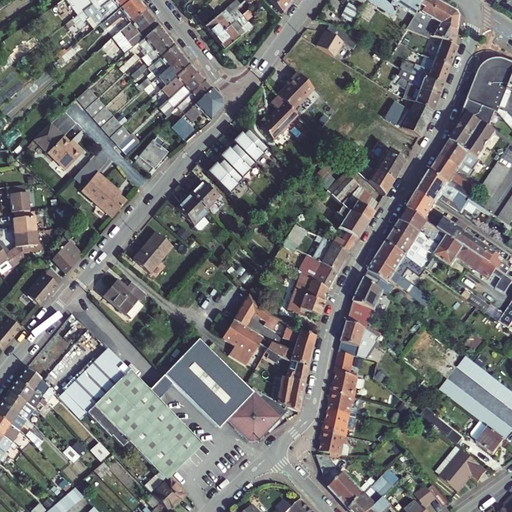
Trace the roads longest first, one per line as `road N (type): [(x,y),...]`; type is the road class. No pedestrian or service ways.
road 1 (residential): [(272,454),(306,417),(336,304),(432,136),(466,49),(473,6)]
road 2 (tertiary): [(0,376),(238,100)]
road 3 (residential): [(238,100),(157,0)]
road 4 (tertiary): [(238,100),(311,0)]
